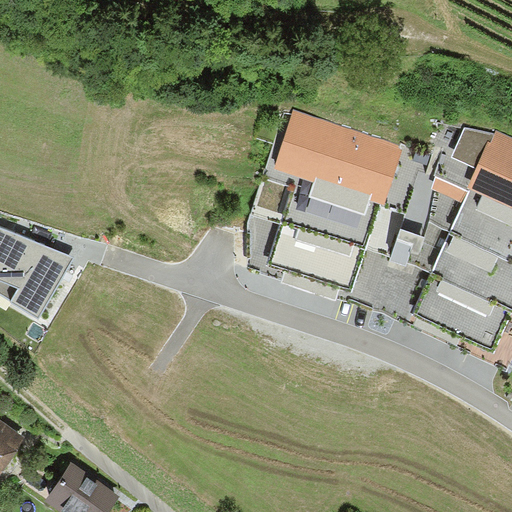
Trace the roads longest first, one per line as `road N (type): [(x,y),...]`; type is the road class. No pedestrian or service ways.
road 1 (residential): [(100,260),(327,327),(511,435)]
road 2 (track): [(511,68),(359,29),(252,29),(124,0)]
road 3 (track): [(0,368),(162,511)]
